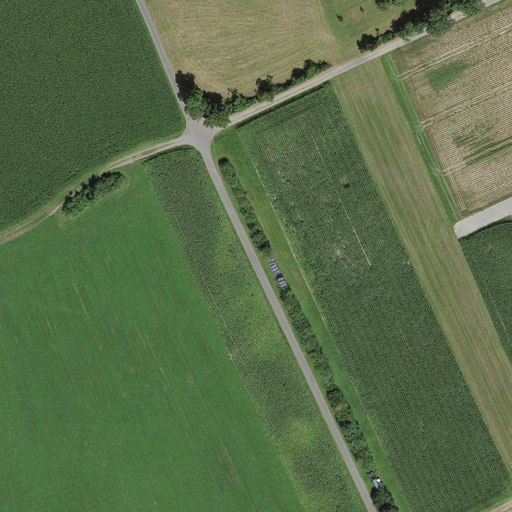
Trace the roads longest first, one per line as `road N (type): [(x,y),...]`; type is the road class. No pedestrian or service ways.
road 1 (unclassified): [(139,0),(371,511)]
road 2 (track): [(196,134),(489,0)]
road 3 (track): [(196,134),(101,172),(0,238)]
